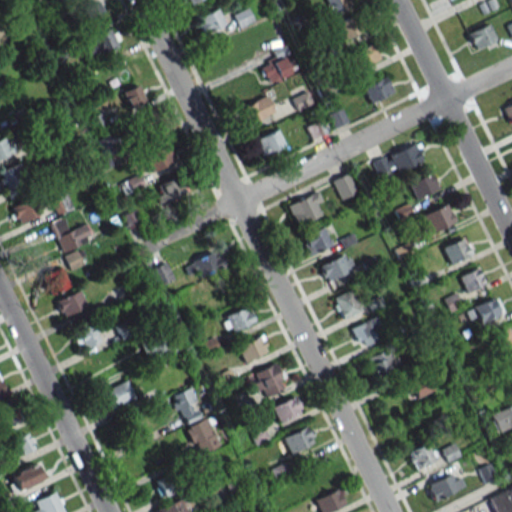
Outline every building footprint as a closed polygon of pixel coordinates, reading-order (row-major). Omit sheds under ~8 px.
[(323,0),(328,13),(348,6),(345,0),(323,0)] [(80,8),(87,23),(103,16),(95,1),(80,8)] [(194,17),(200,33),(223,25),(217,9),(194,17)] [(341,39),(360,30),(352,15),(333,24),(341,39)] [(465,33),(473,49),(494,40),(486,23),(465,33)] [(78,43),(87,61),(119,45),(110,27),(78,43)] [(0,33),(0,48),(21,43),(17,29),(0,33)] [(357,67),(376,59),(370,44),(351,51),(357,67)] [(267,84),(290,72),(280,55),(258,68),(267,84)] [(369,103),(391,91),(383,76),(361,87),(369,103)] [(143,103),(137,85),(121,90),(126,108),(143,103)] [(290,98),(296,109),(310,102),(304,91),(290,98)] [(238,108),(247,124),(271,110),(263,95),(238,108)] [(511,119),(511,101),(501,106),(506,122),(511,119)] [(115,119),(111,107),(86,117),(91,129),(115,119)] [(345,121),(339,108),(326,115),(332,127),(345,121)] [(283,146),(276,129),(253,139),(261,156),(283,146)] [(95,141),(102,155),(120,147),(113,132),(95,141)] [(420,159),(412,142),(370,162),(379,179),(420,159)] [(142,155),(150,172),(173,161),(165,145),(142,155)] [(1,167),(1,193),(22,193),(22,167),(1,167)] [(355,191),(345,172),(329,180),(339,199),(355,191)] [(413,199),(436,187),(428,172),(406,183),(413,199)] [(141,186),(137,175),(120,181),(124,193),(141,186)] [(164,205),(182,193),(172,176),(153,188),(164,205)] [(324,211),(314,191),(285,205),(295,225),(324,211)] [(71,207),(64,193),(48,201),(55,215),(71,207)] [(40,211),(32,195),(8,206),(16,223),(40,211)] [(423,233),(450,224),(443,205),(417,214),(423,233)] [(127,227),(139,221),(133,209),(121,215),(127,227)] [(90,239),(83,223),(68,230),(62,215),(46,222),(59,252),(90,239)] [(328,245),(321,227),(299,236),(306,254),(328,245)] [(448,264),(470,253),(461,236),(439,248),(448,264)] [(223,264),(214,248),(182,265),(186,275),(195,271),(198,277),(223,264)] [(61,256),(67,270),(82,263),(75,250),(61,256)] [(351,268),(344,253),(316,265),(323,280),(351,268)] [(148,270),(157,286),(172,278),(163,261),(148,270)] [(47,295),(67,286),(59,266),(39,275),(47,295)] [(464,292),(484,282),(476,266),(456,276),(464,292)] [(54,300),(61,315),(84,305),(76,289),(54,300)] [(330,298),(340,319),(359,310),(349,289),(330,298)] [(477,323),(502,312),(494,296),(470,307),(477,323)] [(253,320),(244,304),(219,318),(227,334),(253,320)] [(357,348),(376,339),(373,331),(380,327),(375,315),(348,328),(357,348)] [(99,341),(88,320),(70,329),(80,350),(99,341)] [(488,336),(497,356),(511,349),(511,343),(505,328),(488,336)] [(267,351),(260,334),(235,345),(242,362),(267,351)] [(372,375),(394,364),(386,347),(364,358),(372,375)] [(247,375),(260,398),(285,385),(272,362),(247,375)] [(407,381),(414,397),(432,389),(425,373),(407,381)] [(99,392),(108,410),(133,397),(124,380),(99,392)] [(271,402),(274,420),(298,415),(295,398),(271,402)] [(511,403),(488,417),(497,432),(511,422),(511,403)] [(0,425),(12,424),(11,405),(0,406),(0,425)] [(429,410),(432,422),(448,417),(444,405),(429,410)] [(217,444),(203,417),(182,428),(197,455),(217,444)] [(280,437),(288,453),(312,441),(304,425),(280,437)] [(17,455),(32,448),(24,432),(10,439),(17,455)] [(405,451),(412,468),(433,460),(426,443),(405,451)] [(305,467),(311,484),(333,476),(327,460),(305,467)] [(12,493),(44,476),(35,461),(4,478),(12,493)] [(424,483),(430,500),(461,487),(455,471),(424,483)] [(226,477),(227,496),(244,495),(242,476),(226,477)] [(511,511),(511,483),(485,496),(492,511),(511,511)] [(319,511),(344,506),(340,489),(313,496),(316,511),(319,511)] [(36,508),(28,511),(63,511),(53,490),(32,500),(36,508)] [(150,508),(151,511),(191,511),(186,496),(150,508)]
